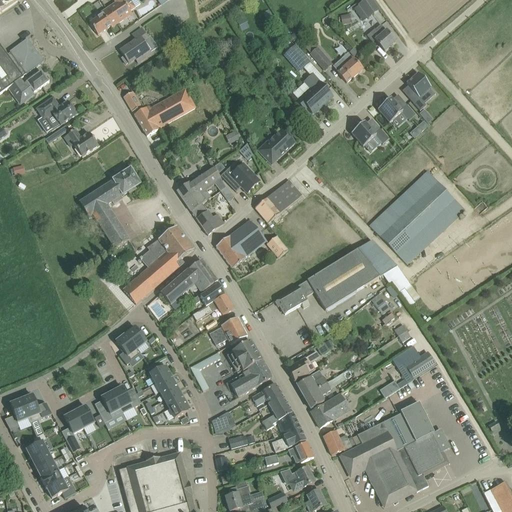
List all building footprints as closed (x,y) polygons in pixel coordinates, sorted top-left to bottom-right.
[(112,0),(115,4),(106,10),(117,25),(131,15),(129,12),(135,9),(128,0),(112,0)] [(379,11),(371,0),(365,0),(358,6),(367,19),(379,11)] [(117,25),(106,10),(99,15),(100,16),(89,24),(98,36),(110,27),(111,29),(117,25)] [(341,16),(342,26),(351,25),(350,15),(341,16)] [(241,31),(249,28),(244,16),(237,20),(241,31)] [(375,41),(384,52),(395,43),(389,35),(386,32),(381,26),(375,31),(374,31),(367,37),(373,43),(375,41)] [(128,64),(129,65),(139,58),(141,61),(151,55),(144,44),(149,41),(141,29),(132,36),(136,41),(120,52),(124,58),(122,60),(126,65),(128,64)] [(0,95),(8,90),(20,81),(23,78),(43,63),(26,41),(6,55),(0,46),(0,95)] [(179,48),(183,52),(189,48),(186,43),(179,48)] [(311,63),(296,46),(286,54),(301,72),(311,63)] [(312,54),(311,55),(325,72),(332,66),(317,49),(317,50),(314,47),(309,51),(312,54)] [(351,80),(362,71),(353,60),(348,54),(342,59),(342,60),(333,68),(338,74),(347,84),(351,80)] [(190,69),(191,79),(202,78),(201,69),(190,69)] [(21,81),(20,81),(8,90),(20,107),(35,96),(34,95),(49,83),(40,72),(24,85),(21,81)] [(411,79),(412,80),(406,85),(414,93),(408,98),(420,112),(426,107),(419,99),(431,89),(419,75),(417,76),(416,74),(411,79)] [(332,97),(312,76),(305,83),(311,90),(297,103),(304,111),(307,108),(313,115),(332,97)] [(143,111),(135,117),(147,138),(158,132),(157,129),(195,108),(185,90),(149,111),(148,108),(143,111)] [(132,93),(124,98),(135,117),(143,111),(141,108),(132,93)] [(77,116),(68,103),(60,109),(53,99),(36,111),(43,121),(45,120),(52,131),(59,126),(60,127),(77,116)] [(378,111),(390,124),(402,114),(409,122),(415,116),(406,105),(401,110),(391,99),(387,103),(386,101),(379,107),(380,108),(378,111)] [(424,111),(419,115),(426,123),(428,125),(433,121),(424,111)] [(351,135),(363,148),(376,137),(383,146),(389,140),(379,129),(375,133),(365,123),(351,135)] [(423,123),(418,127),(422,132),(428,128),(423,123)] [(49,145),(69,131),(65,126),(45,140),(49,145)] [(258,152),(271,166),(295,144),(283,130),(268,143),(258,152)] [(72,143),(82,158),(98,147),(89,134),(81,140),(75,131),(64,139),(69,146),(72,143)] [(252,157),(247,146),(239,153),(247,162),(252,157)] [(179,148),(170,154),(175,160),(179,158),(177,156),(182,152),(179,148)] [(220,164),(215,169),(219,174),(224,169),(220,164)] [(231,168),(221,177),(236,193),(236,192),(234,190),(237,187),(238,188),(241,188),(247,195),(260,183),(243,165),(235,173),(231,168)] [(15,177),(21,175),(19,167),(13,169),(15,177)] [(177,192),(185,205),(206,191),(215,185),(220,193),(226,189),(213,168),(191,183),(190,183),(177,192)] [(113,182),(80,204),(89,218),(93,215),(115,250),(129,241),(107,206),(112,203),(114,205),(122,200),(121,198),(128,193),(129,195),(135,192),(134,189),(140,186),(130,170),(122,175),(112,181),(113,182)] [(427,172),(369,227),(407,267),(464,213),(427,172)] [(289,181),(255,209),(267,224),(301,197),(289,181)] [(226,189),(220,193),(228,203),(234,199),(226,189)] [(190,212),(196,220),(207,212),(202,205),(211,199),(206,191),(185,205),(190,212)] [(207,212),(196,220),(208,237),(224,225),(217,216),(212,219),(207,212)] [(258,249),(266,243),(250,223),(216,248),(232,271),(246,260),(246,259),(258,249)] [(181,260),(194,251),(176,228),(168,234),(152,245),(154,248),(140,260),(148,270),(123,291),(135,306),(184,264),(181,260)] [(276,236),(266,244),(277,258),(288,250),(276,236)] [(307,282),(308,283),(325,312),(380,278),(379,278),(397,267),(372,242),(307,282)] [(186,273),(161,295),(171,306),(181,297),(195,286),(201,294),(202,295),(207,291),(217,283),(201,261),(186,273)] [(308,283),(276,302),(285,316),(301,306),(303,310),(309,306),(305,299),(314,293),(308,283)] [(201,294),(192,301),(196,306),(200,302),(198,300),(200,299),(206,307),(225,296),(218,285),(208,292),(207,291),(202,295),(201,294)] [(376,297),(371,301),(383,317),(391,311),(382,298),(379,295),(376,297)] [(206,308),(193,316),(199,327),(210,320),(207,315),(212,312),(213,313),(218,310),(222,317),(233,311),(225,296),(206,307),(206,308)] [(385,324),(395,319),(392,315),(383,320),(385,324)] [(221,327),(221,329),(209,335),(216,347),(228,340),(231,346),(247,337),(237,318),(221,327)] [(394,332),(399,338),(407,333),(403,326),(394,332)] [(135,328),(126,335),(137,350),(146,343),(135,328)] [(178,338),(174,333),(169,336),(173,342),(178,338)] [(407,333),(399,338),(403,345),(411,339),(407,333)] [(126,335),(116,343),(124,353),(119,357),(127,366),(132,362),(131,361),(140,354),(137,350),(126,335)] [(250,342),(231,353),(233,357),(230,358),(238,371),(240,369),(243,373),(245,372),(246,373),(263,364),(250,342)] [(324,345),(316,349),(321,356),(328,352),(328,351),(324,345)] [(287,370),(295,384),(304,379),(309,376),(309,375),(314,371),(310,364),(319,359),(316,353),(287,370)] [(218,354),(191,369),(203,393),(209,390),(199,372),(221,360),(218,354)] [(428,355),(406,369),(414,381),(436,367),(428,355)] [(154,373),(162,369),(159,363),(146,370),(149,374),(153,371),(154,373)] [(263,364),(229,383),(238,399),(272,380),(263,364)] [(154,373),(150,375),(155,384),(170,376),(166,367),(162,369),(162,368),(162,369),(154,373)] [(342,375),(333,381),(337,387),(346,381),(342,375)] [(170,376),(155,384),(160,393),(175,385),(170,376)] [(297,387),(304,399),(327,385),(323,378),(313,384),(310,379),(297,387)] [(380,391),(385,399),(400,389),(395,381),(380,391)] [(175,385),(160,393),(164,402),(180,393),(175,385)] [(252,399),(257,407),(266,402),(268,405),(282,397),(276,385),(252,399)] [(327,385),(304,399),(310,411),(324,403),(321,397),(331,392),(327,385)] [(123,388),(112,394),(123,415),(134,409),(140,406),(134,396),(129,399),(126,394),(123,388)] [(107,411),(99,415),(100,416),(104,425),(123,415),(112,394),(111,394),(110,393),(103,397),(104,398),(101,399),(107,411)] [(180,393),(164,402),(169,411),(185,402),(180,393)] [(33,396),(21,401),(31,424),(32,427),(36,439),(43,435),(38,421),(52,415),(47,404),(37,408),(33,396)] [(340,396),(311,413),(320,430),(338,419),(336,415),(347,408),(340,396)] [(275,416),(262,423),(267,432),(274,428),(272,426),(277,423),(292,414),(282,397),(268,405),(275,416)] [(15,417),(5,421),(10,432),(19,428),(21,431),(32,427),(31,424),(21,401),(10,405),(15,417)] [(185,402),(169,411),(174,420),(187,413),(186,412),(190,411),(185,402)] [(432,435),(418,404),(400,413),(401,415),(357,437),(362,446),(341,457),(351,476),(366,469),(385,506),(415,491),(417,494),(428,488),(423,476),(448,463),(443,452),(441,452),(432,435)] [(86,407),(75,413),(84,430),(95,425),(86,407)] [(75,413),(64,419),(73,436),(84,430),(75,413)] [(272,444),(276,455),(306,441),(305,441),(292,414),(277,423),(285,439),(272,444)] [(100,416),(94,419),(99,429),(105,426),(104,425),(100,416)] [(222,417),(212,423),(216,436),(223,435),(230,431),(222,417)] [(187,418),(181,421),(183,426),(189,423),(187,418)] [(496,422),(488,427),(492,434),(500,429),(496,422)] [(323,438),(324,439),(331,457),(344,451),(344,453),(352,450),(351,448),(355,446),(351,439),(348,441),(346,437),(339,440),(336,432),(323,438)] [(36,446),(26,451),(32,461),(48,453),(42,443),(46,441),(43,435),(36,439),(33,440),(36,446)] [(241,437),(228,440),(231,449),(244,446),(241,437)] [(254,437),(247,438),(248,445),(255,443),(254,437)] [(74,438),(66,442),(72,455),(81,450),(74,438)] [(306,443),(288,452),(291,458),(292,457),(296,465),(300,463),(301,465),(312,460),(312,459),(314,459),(306,443)] [(48,453),(32,461),(37,471),(53,463),(48,453)] [(146,466),(119,473),(129,511),(195,511),(191,497),(193,497),(189,484),(188,484),(183,466),(180,455),(170,458),(160,461),(160,459),(156,460),(146,463),(147,465),(146,466)] [(276,457),(265,459),(267,467),(278,464),(276,457)] [(227,458),(216,460),(218,473),(229,471),(227,458)] [(53,463),(37,471),(42,480),(58,472),(53,463)] [(80,468),(74,470),(77,476),(82,473),(80,468)] [(308,468),(286,479),(294,494),(315,483),(308,468)] [(42,480),(41,481),(46,490),(47,490),(63,482),(58,472),(42,480)] [(82,473),(77,476),(80,481),(85,478),(82,473)] [(221,479),(223,486),(235,483),(232,475),(221,479)] [(63,482),(47,490),(52,500),(62,494),(68,491),(63,482)] [(511,511),(511,496),(506,484),(491,491),(501,511),(511,511)] [(73,488),(68,491),(62,494),(65,500),(76,494),(73,488)] [(229,491),(230,497),(225,499),(229,511),(232,511),(242,509),(242,511),(244,511),(264,506),(262,500),(252,503),(248,488),(237,491),(236,489),(229,491)] [(306,505),(309,511),(313,511),(326,506),(319,491),(307,497),(310,502),(306,505)] [(267,502),(271,510),(287,502),(284,494),(267,502)]
